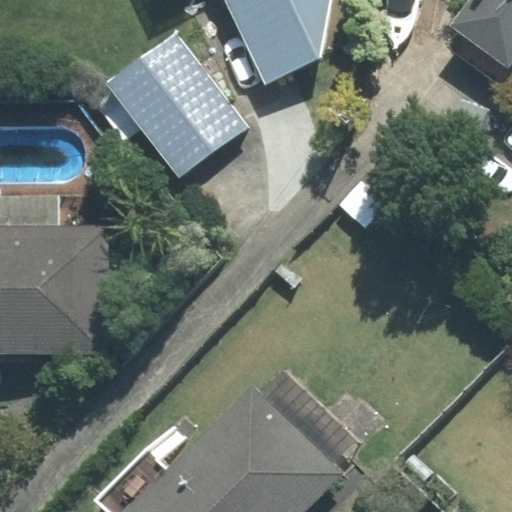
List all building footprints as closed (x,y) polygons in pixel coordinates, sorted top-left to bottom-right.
[(252,0),(287,79),(344,60),(349,0),(252,0)] [(511,0),(487,0),(473,17),(511,50),(511,0)] [(186,25),(122,79),(203,173),(266,119),(186,25)] [(0,382),(22,384),(25,342),(119,348),(127,233),(0,225),(0,382)] [(132,511),(317,511),(353,477),(261,385),(132,511)]
